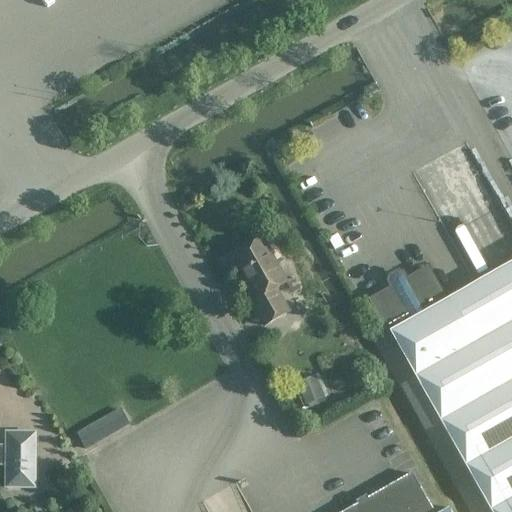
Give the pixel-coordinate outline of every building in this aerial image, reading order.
[(286,283),(261,241),(254,245),(250,244),(240,250),(239,254),(231,258),(246,283),(244,284),(253,300),(250,302),(264,327),(288,313),(275,290),(286,283)] [(414,377),(489,511),(511,511),(511,263),(445,302),(389,333),(414,377)] [(393,289),(371,301),(389,333),(445,302),(427,270),(406,282),(402,275),(398,274),(390,278),(389,283),(393,289)] [(324,399),(315,377),(296,384),(305,406),(324,399)] [(121,408),(77,433),(86,449),(130,425),(121,408)] [(0,467),(7,467),(7,489),(35,489),(35,435),(7,435),(7,447),(0,446),(0,467)] [(451,511),(449,509),(443,511),(433,511),(411,474),(344,511),(451,511)]
